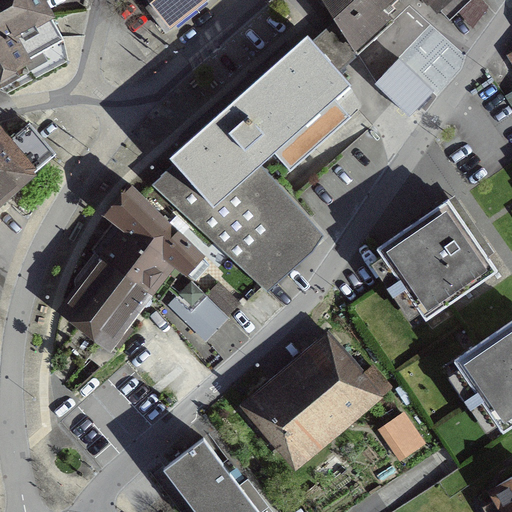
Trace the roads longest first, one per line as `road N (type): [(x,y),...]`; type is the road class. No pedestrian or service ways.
road 1 (residential): [(91,511),(124,465),(311,294),(511,11)]
road 2 (residential): [(103,94),(111,137),(42,244),(22,299),(12,370),(24,511)]
road 3 (residential): [(254,0),(162,82),(134,94),(103,94)]
